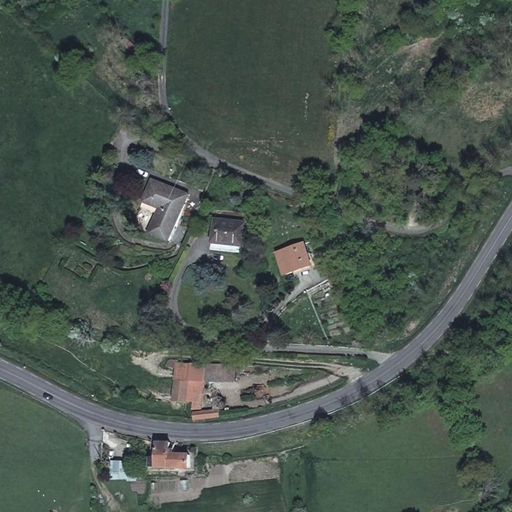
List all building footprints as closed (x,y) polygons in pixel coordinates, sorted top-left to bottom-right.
[(178,189),(154,182),(147,204),(164,209),(155,236),(177,242),(189,203),(175,199),(178,189)] [(175,199),(189,203),(192,193),(178,189),(175,199)] [(247,252),(250,222),(219,218),(216,249),(247,252)] [(314,266),(308,245),(282,254),(288,274),(314,266)] [(197,380),(175,379),(173,401),(196,401),(195,408),(202,409),(206,364),(199,364),(197,380)] [(195,419),(219,416),(218,410),(194,413),(194,417),(195,419)] [(148,467),(185,468),(185,455),(184,454),(176,453),(176,451),(172,450),(172,443),(148,443),(148,467)] [(113,460),(113,480),(136,480),(137,461),(113,460)]
